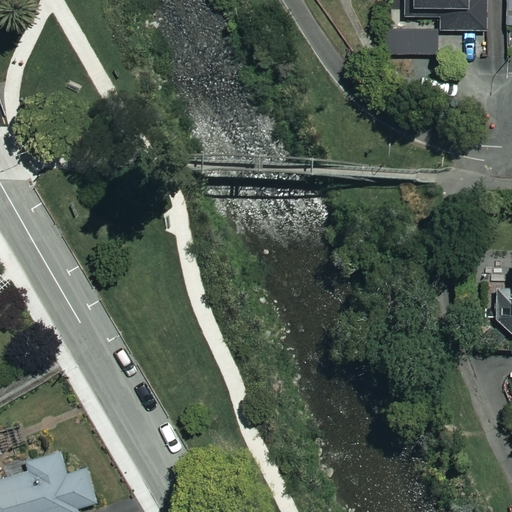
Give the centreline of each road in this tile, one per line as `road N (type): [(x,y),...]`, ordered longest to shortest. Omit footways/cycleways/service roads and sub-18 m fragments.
road 1 (residential): [(0,178),(191,511)]
road 2 (residential): [(489,146),(447,208),(439,276),(511,457)]
road 3 (residential): [(489,146),(428,135),(369,102),(345,81),(292,0)]
